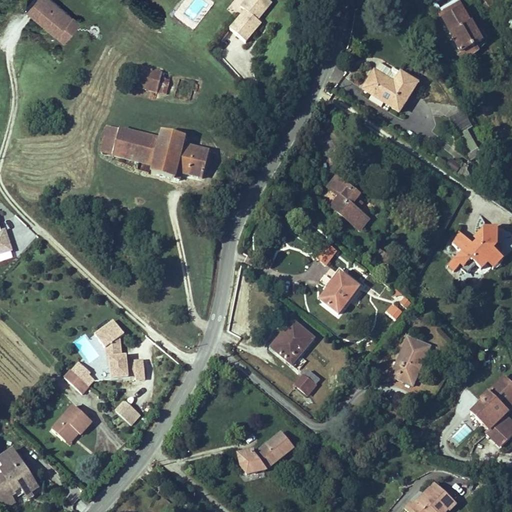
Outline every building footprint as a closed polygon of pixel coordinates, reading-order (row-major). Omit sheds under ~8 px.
[(76,16),(55,0),(37,0),(30,11),(62,34),(76,16)] [(247,35),(263,17),(257,12),(267,0),(242,0),(247,4),(231,22),(247,35)] [(451,35),(450,36),(461,54),(473,47),(475,51),(483,47),(478,37),(473,28),(472,29),(461,9),(442,19),(451,35)] [(478,37),(483,47),(487,45),(481,36),(478,37)] [(380,64),(374,72),(394,84),(401,74),(393,69),(391,71),(380,64)] [(137,88),(157,94),(163,74),(142,68),(137,88)] [(374,72),(363,90),(399,113),(417,85),(401,74),(394,84),(374,72)] [(163,74),(157,94),(166,96),(171,76),(163,74)] [(175,95),(191,100),(196,83),(180,78),(175,95)] [(101,152),(113,155),(120,129),(108,126),(101,152)] [(113,155),(139,162),(146,136),(120,129),(113,155)] [(180,173),(202,179),(209,153),(183,146),(185,138),(162,131),(160,140),(146,136),(139,162),(152,166),(150,173),(178,181),(180,173)] [(467,155),(477,149),(466,131),(457,137),(467,155)] [(358,197),(336,179),(330,186),(342,195),(332,208),(359,230),(366,221),(356,212),(349,207),(356,199),(358,197)] [(349,207),(356,212),(362,204),(356,199),(349,207)] [(487,264),(497,254),(494,251),(497,247),(497,231),(482,231),(483,236),(470,249),(467,247),(460,255),(453,262),(459,268),(467,275),(476,266),(481,271),(487,264)] [(0,233),(0,232),(0,255),(11,252),(4,232),(0,233)] [(458,235),(451,248),(460,255),(467,247),(469,246),(458,235)] [(315,260),(326,269),(337,255),(326,246),(315,260)] [(378,250),(371,259),(381,267),(388,258),(378,250)] [(497,254),(487,264),(494,271),(503,261),(497,254)] [(454,273),(457,270),(451,264),(448,267),(454,273)] [(358,289),(340,275),(320,301),(338,315),(358,289)] [(386,314),(396,323),(403,316),(392,306),(386,314)] [(146,379),(145,360),(136,361),(136,363),(136,367),(128,367),(128,363),(127,355),(123,356),(122,337),(127,334),(116,319),(97,333),(107,347),(108,357),(111,357),(112,378),(137,376),(137,380),(146,379)] [(292,366),(313,340),(292,323),(284,333),(288,337),(276,353),(292,366)] [(271,349),(276,353),(288,337),(284,333),(271,349)] [(430,348),(407,338),(390,377),(413,387),(430,348)] [(81,366),(74,374),(85,384),(91,378),(92,376),(81,366)] [(74,374),(71,372),(64,379),(82,395),(89,388),(85,384),(74,374)] [(320,381),(309,372),(305,378),(304,377),(296,387),(308,397),(316,387),(315,387),(320,381)] [(482,385),(487,390),(498,380),(493,375),(482,385)] [(97,383),(91,378),(85,384),(89,388),(91,390),(97,383)] [(482,403),(470,415),(487,432),(485,434),(500,450),(511,438),(511,437),(498,423),(504,417),(508,414),(503,409),(511,400),(511,386),(505,378),(481,401),(482,403)] [(511,409),(511,400),(503,409),(508,414),(511,409)] [(142,418),(126,403),(117,413),(133,428),(142,418)] [(92,423),(73,407),(52,432),(66,444),(76,433),(78,435),(80,437),(92,423)] [(400,426),(407,416),(395,407),(388,417),(400,426)] [(498,423),(511,437),(511,425),(504,417),(498,423)] [(76,433),(66,444),(68,446),(78,435),(76,433)] [(293,449),(281,434),(254,455),(252,451),(237,455),(240,467),(246,476),(265,472),(293,449)] [(0,464),(2,466),(17,456),(13,450),(0,459),(0,464)] [(17,456),(2,466),(3,469),(19,459),(17,456)] [(445,511),(456,505),(435,484),(414,505),(412,503),(405,510),(407,511),(445,511)]
